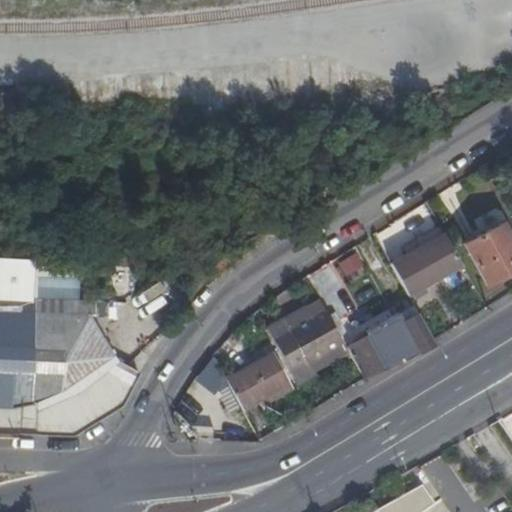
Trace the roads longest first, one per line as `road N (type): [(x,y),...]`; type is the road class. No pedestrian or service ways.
road 1 (residential): [(511,119),(250,289),(194,353),(117,483)]
road 2 (primary): [(367,433),(277,465),(117,483)]
road 3 (tertiary): [(299,495),(407,453),(475,413)]
road 4 (primary): [(511,341),(367,433)]
road 5 (primary): [(117,483),(0,510)]
